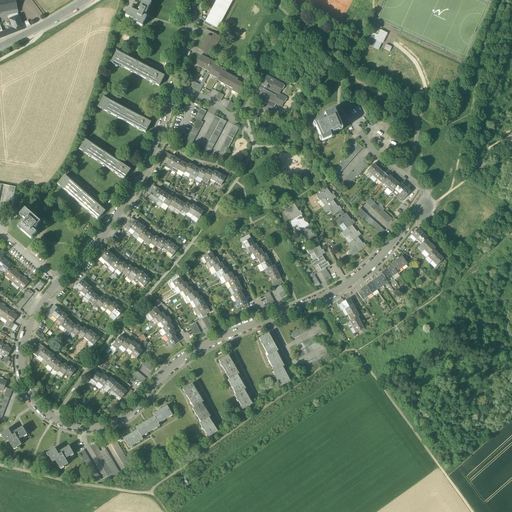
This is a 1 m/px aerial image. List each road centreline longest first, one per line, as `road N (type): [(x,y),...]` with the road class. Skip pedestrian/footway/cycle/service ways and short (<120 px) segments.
road 1 (residential): [(191,0),(177,76),(144,172),(95,244),(49,292),(23,347),(25,388),(45,415),(84,429),(122,419),(192,351),(346,284),(383,253),(425,193),(375,155),(348,119)]
road 2 (track): [(150,490),(351,344),(472,511)]
road 3 (track): [(0,467),(150,490)]
